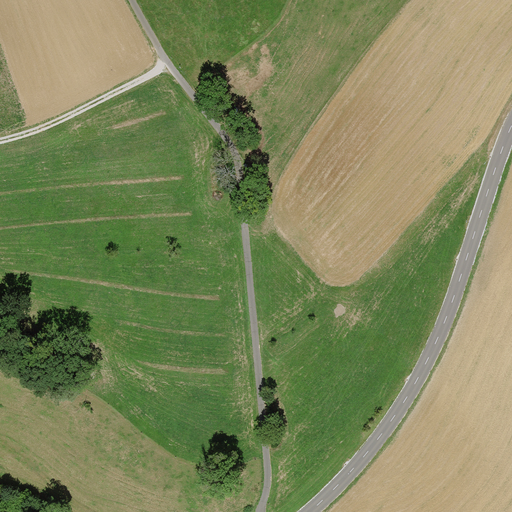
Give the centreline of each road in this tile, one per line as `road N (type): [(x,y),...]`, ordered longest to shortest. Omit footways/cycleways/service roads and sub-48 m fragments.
road 1 (track): [(258,511),(266,470),(240,181),(208,112),(164,62)]
road 2 (tertiary): [(308,511),(367,452),(421,371),(511,124)]
road 3 (track): [(164,62),(58,120),(0,139)]
